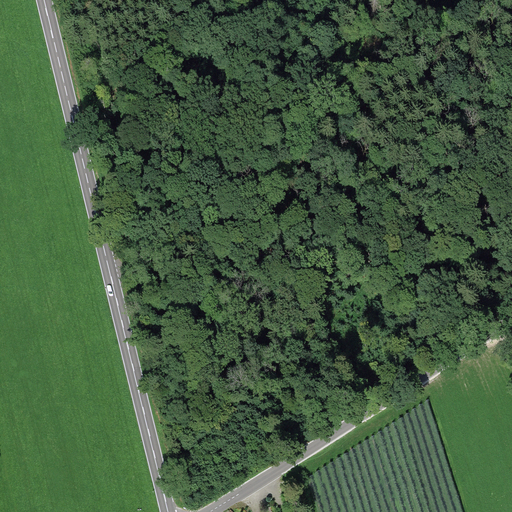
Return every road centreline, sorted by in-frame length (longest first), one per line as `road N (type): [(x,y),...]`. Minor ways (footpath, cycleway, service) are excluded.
road 1 (secondary): [(168,511),(44,0)]
road 2 (unclassified): [(511,320),(210,511)]
